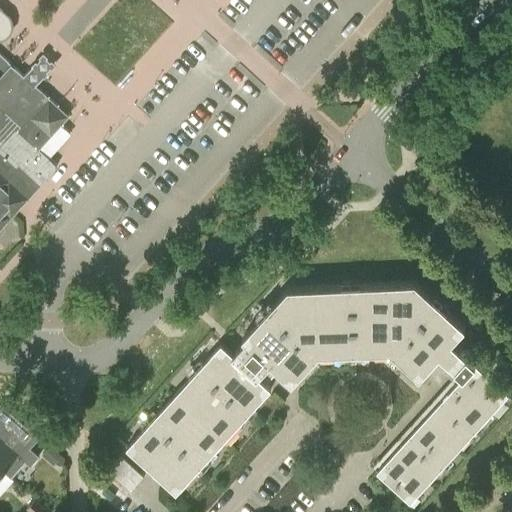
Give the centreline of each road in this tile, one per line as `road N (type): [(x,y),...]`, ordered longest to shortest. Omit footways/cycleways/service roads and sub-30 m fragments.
road 1 (tertiary): [(70,359),(101,359),(195,260),(284,222),(351,151)]
road 2 (tertiary): [(511,299),(351,151)]
road 3 (tertiary): [(351,151),(490,0)]
road 4 (residential): [(70,359),(77,511)]
